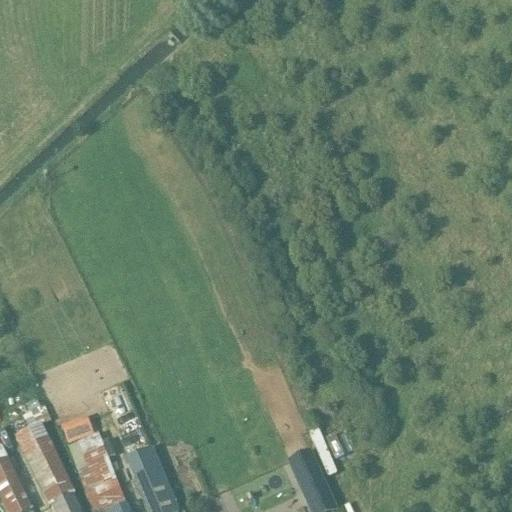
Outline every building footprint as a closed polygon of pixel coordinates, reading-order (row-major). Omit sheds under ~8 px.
[(476,265),(460,275),(481,309),(497,300),(476,265)] [(44,409),(8,427),(14,439),(49,509),(51,508),(52,511),(81,511),(74,496),(75,495),(42,427),(50,423),(44,409)] [(127,511),(118,489),(98,436),(68,448),(92,511),(127,511)] [(4,511),(32,511),(9,459),(7,460),(1,446),(0,446),(0,501),(3,508),(4,511)] [(176,511),(151,452),(129,461),(137,479),(136,480),(149,511),(176,511)] [(311,511),(335,511),(333,507),(310,455),(290,464),(311,511)]
